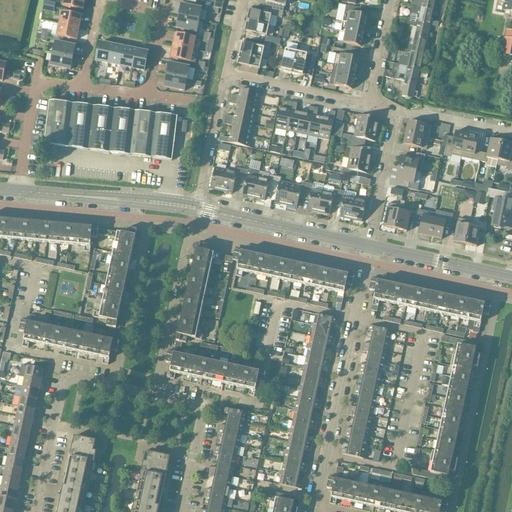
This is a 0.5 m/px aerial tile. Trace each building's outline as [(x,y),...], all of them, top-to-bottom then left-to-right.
[(82,11),(84,0),(63,0),(63,7),(82,11)] [(286,0),(263,0),(263,2),(265,3),(264,9),(283,13),(284,7),(285,7),(286,0)] [(434,0),(414,0),(413,7),(432,12),(434,0)] [(511,12),(511,0),(498,0),(504,1),(503,11),(511,12)] [(181,5),(179,17),(198,21),(201,9),(181,5)] [(365,27),(367,16),(359,15),(360,9),(346,6),(342,22),(365,27)] [(429,26),(432,12),(413,7),(411,15),(415,16),(419,17),(418,24),(429,26)] [(264,9),(262,14),(251,11),(249,11),(246,22),(269,27),(271,16),(282,19),(283,13),(264,9)] [(81,17),(61,13),(59,25),(79,29),(81,17)] [(196,33),(198,21),(179,17),(176,29),(196,33)] [(426,41),(429,26),(418,24),(403,20),(402,24),(410,26),(410,27),(413,27),(410,37),(426,41)] [(269,27),(246,22),(244,33),(246,33),(245,38),(264,43),(265,37),(266,37),(269,27)] [(362,37),(365,27),(342,22),(340,33),(345,34),(362,37)] [(76,41),(79,29),(59,25),(56,37),(76,41)] [(511,29),(511,31),(506,30),(501,55),(511,57),(511,29)] [(360,47),(362,37),(345,34),(343,44),(360,47)] [(175,35),(173,46),(192,50),(195,39),(175,35)] [(423,55),(426,41),(410,37),(409,45),(408,45),(406,52),(423,55)] [(264,43),(245,38),(244,44),(241,44),(240,49),(239,54),(262,59),(264,48),(263,48),(264,43)] [(55,43),(53,55),(72,59),(75,47),(55,43)] [(108,64),(112,46),(99,43),(95,62),(108,64)] [(120,67),(123,48),(112,46),(108,64),(120,67)] [(190,62),(192,50),(173,46),(170,58),(190,62)] [(131,69),(135,50),(123,48),(120,67),(131,69)] [(144,72),(148,53),(135,50),(131,69),(144,72)] [(291,75),(296,52),(285,50),(285,51),(279,50),(275,69),(281,70),(281,73),(285,74),(291,75)] [(419,70),(423,55),(406,52),(405,51),(404,57),(400,57),(398,66),(419,70)] [(307,55),(296,52),(291,75),(302,77),(302,75),(308,76),(312,57),(307,56),(307,55)] [(262,59),(239,54),(237,65),(239,66),(238,72),(257,76),(258,70),(259,70),(262,59)] [(356,70),(358,59),(336,54),(333,65),(356,70)] [(70,70),(72,59),(53,55),(50,66),(70,70)] [(169,64),(167,76),(186,80),(189,68),(169,64)] [(400,74),(396,73),(398,66),(393,64),(391,72),(384,71),(383,77),(394,79),(394,80),(398,80),(400,74)] [(354,80),(356,70),(333,65),(331,75),(354,80)] [(416,85),(419,70),(398,66),(396,73),(400,74),(406,76),(404,83),(416,85)] [(19,81),(20,72),(14,71),(12,80),(19,81)] [(352,90),(354,80),(331,75),(329,85),(352,90)] [(184,92),(186,80),(167,76),(164,88),(184,92)] [(413,99),(416,85),(404,83),(403,89),(401,97),(413,99)] [(260,94),(240,90),(238,97),(237,98),(236,96),(230,95),(229,99),(257,105),(260,94)] [(13,107),(15,99),(9,98),(7,106),(13,107)] [(257,105),(229,99),(228,104),(234,105),(235,104),(236,105),(235,112),(255,116),(257,105)] [(172,161),(177,117),(49,102),(44,145),(172,161)] [(286,111),(279,109),(275,129),(286,132),(292,104),(288,103),(287,108),(288,110),(286,111)] [(301,114),(295,113),(294,111),(295,110),(297,105),(292,104),(286,132),(297,134),(301,114)] [(309,114),(307,115),(301,114),(297,134),(307,136),(313,108),(309,107),(308,113),(309,114)] [(322,119),(316,117),(315,116),(317,115),(318,109),(313,108),(307,136),(318,139),(322,119)] [(338,111),(335,122),(342,124),(344,113),(338,111)] [(255,116),(235,112),(234,118),(232,119),(231,117),(226,116),(225,120),(253,126),(255,116)] [(330,119),(328,120),(322,119),(318,139),(329,141),(335,113),(330,112),(329,117),(330,119)] [(377,132),(380,121),(358,116),(356,127),(377,132)] [(253,126),(225,120),(224,125),(229,126),(231,125),(232,126),(230,133),(250,137),(253,126)] [(428,139),(431,127),(408,122),(405,134),(428,139)] [(340,136),(342,125),(335,124),(333,134),(340,136)] [(375,143),(377,132),(356,127),(354,137),(349,136),(348,142),(361,145),(362,140),(375,143)] [(462,158),(467,135),(455,132),(452,147),(446,146),(444,156),(450,158),(451,156),(462,158)] [(250,137),(230,133),(229,139),(228,140),(227,138),(221,137),(220,142),(248,148),(250,137)] [(426,150),(428,139),(405,134),(403,145),(426,150)] [(475,152),(478,137),(467,135),(462,158),(479,162),(481,153),(475,152)] [(496,166),(502,142),(490,140),(487,154),(481,153),(479,162),(485,163),(487,158),(497,161),(496,166)] [(307,142),(303,158),(311,160),(316,144),(307,142)] [(370,164),(372,153),(360,150),(361,145),(348,142),(347,148),(346,148),(343,158),(349,159),(370,164)] [(511,160),(510,160),(511,150),(511,144),(502,142),(496,166),(507,168),(507,170),(511,171),(511,160)] [(231,147),(220,144),(218,151),(229,153),(231,147)] [(313,161),(324,164),(326,157),(315,154),(313,161)] [(421,174),(425,156),(416,154),(415,160),(400,157),(398,169),(421,174)] [(281,158),(277,172),(283,174),(285,168),(292,170),(294,161),(281,158)] [(368,175),(370,164),(349,159),(346,170),(342,169),(341,175),(354,177),(355,172),(368,175)] [(221,192),(225,171),(214,168),(210,190),(221,192)] [(236,173),(225,171),(221,192),(232,194),(235,182),(240,183),(243,170),(237,169),(236,173)] [(413,184),(416,173),(421,174),(398,169),(395,180),(413,184)] [(253,199),(259,173),(259,172),(249,170),(248,171),(243,170),(240,183),(245,184),(242,197),(253,199)] [(272,190),(275,177),(269,176),(269,175),(259,173),(253,199),(264,201),(267,189),(272,190)] [(290,185),(280,183),(281,178),(275,177),(272,190),(277,191),(274,204),(286,206),(290,185)] [(369,187),(370,181),(359,178),(358,185),(369,187)] [(300,187),(290,185),(286,206),(297,208),(299,196),(304,197),(307,184),(301,183),(300,187)] [(323,192),(312,190),(313,185),(307,184),(304,197),(310,198),(307,211),(318,213),(323,192)] [(337,204),(340,191),(334,190),(333,189),(325,187),(324,188),(323,188),(323,192),(318,213),(329,216),(332,203),(337,204)] [(402,197),(403,191),(392,188),(390,194),(402,197)] [(511,219),(511,213),(511,199),(504,198),(505,193),(487,189),(485,198),(495,200),(493,212),(495,212),(492,227),(502,229),(503,226),(511,228),(511,222),(511,219)] [(350,220),(355,199),(356,194),(346,192),(345,192),(340,191),(337,204),(342,205),(339,218),(350,220)] [(361,223),(366,201),(355,199),(350,220),(361,223)] [(395,230),(400,206),(388,204),(383,227),(395,230)] [(406,232),(410,214),(399,211),(400,207),(400,206),(395,230),(406,232)] [(430,237),(434,219),(422,216),(418,235),(430,237)] [(441,240),(445,222),(434,219),(430,237),(441,240)] [(465,245),(470,222),(458,219),(453,242),(465,245)] [(0,239),(35,242),(37,224),(0,220),(0,239)] [(476,247),(480,229),(469,227),(470,222),(465,245),(476,247)] [(97,239),(98,235),(97,235),(98,229),(95,229),(95,226),(92,225),(91,226),(90,226),(90,227),(89,227),(89,228),(89,229),(37,224),(35,242),(84,247),(84,252),(90,253),(91,239),(97,239)] [(126,280),(133,248),(135,238),(136,238),(137,237),(138,237),(138,236),(138,235),(138,234),(138,233),(138,232),(137,232),(136,231),(126,229),(125,235),(98,229),(97,235),(98,235),(116,239),(108,276),(126,280)] [(205,297),(212,265),(213,260),(223,262),(231,264),(232,264),(232,261),(233,258),(205,252),(206,246),(197,244),(195,244),(195,245),(194,245),(194,246),(193,246),(193,247),(193,248),(193,249),(194,250),(195,250),(195,251),(196,251),(187,293),(205,297)] [(294,265),(283,262),(243,254),(243,253),(243,252),(243,251),(242,250),(241,250),(238,249),(237,252),(234,252),(233,258),(232,261),(239,263),(235,277),(241,278),(242,272),(290,283),(294,265)] [(348,275),(347,276),(294,265),(290,283),(338,293),(336,304),(341,305),(346,286),(352,287),(354,278),(354,277),(354,276),(353,275),(353,274),(352,274),(351,274),(350,274),(349,274),(348,275)] [(118,320),(122,301),(126,280),(108,276),(100,313),(94,312),(93,318),(107,321),(106,327),(110,328),(116,329),(116,326),(119,326),(120,324),(120,323),(120,322),(119,321),(119,320),(118,320)] [(427,312),(431,294),(377,282),(377,281),(377,280),(376,279),(375,279),(374,279),(373,279),(372,279),(372,280),(371,280),(371,281),(369,291),(375,292),(371,311),(377,312),(379,304),(379,302),(427,312)] [(197,334),(200,318),(205,297),(187,293),(178,333),(177,333),(176,333),(175,333),(175,334),(174,335),(173,338),(177,339),(176,342),(182,343),(186,344),(187,338),(201,341),(202,335),(197,334)] [(484,305),(431,294),(427,312),(469,321),(467,330),(473,331),(472,333),(478,334),(482,315),(488,316),(490,306),(490,305),(490,304),(489,303),(488,303),(487,303),(486,303),(485,304),(484,305)] [(338,320),(315,315),(313,324),(311,324),(311,326),(330,330),(331,324),(337,325),(338,320)] [(66,351),(70,332),(33,325),(35,317),(29,316),(28,320),(25,319),(24,319),(24,320),(23,320),(22,320),(22,321),(21,321),(21,322),(19,332),(25,333),(22,347),(28,349),(29,343),(66,351)] [(330,330),(311,326),(310,328),(313,328),(311,337),(334,342),(335,337),(329,336),(330,330)] [(390,332),(367,327),(366,332),(372,333),(371,339),(390,343),(391,341),(388,341),(390,332)] [(117,353),(119,343),(119,342),(119,341),(118,340),(117,339),(114,338),(116,329),(110,328),(107,340),(70,332),(66,351),(103,359),(102,364),(108,366),(111,351),(117,353)] [(334,342),(311,337),(309,345),(307,345),(306,347),(325,351),(327,345),(333,346),(334,342)] [(474,356),(477,344),(442,337),(440,343),(457,346),(444,410),(462,414),(472,367),(477,369),(477,366),(479,357),(474,356)] [(431,359),(436,339),(430,338),(426,357),(431,359)] [(390,343),(371,339),(370,345),(364,344),(363,348),(386,353),(388,345),(390,345),(390,343)] [(216,364),(206,362),(179,356),(182,343),(176,342),(174,351),(171,351),(170,351),(169,351),(168,352),(167,353),(165,363),(171,364),(168,379),(174,380),(175,374),(212,382),(216,364)] [(325,351),(306,347),(306,349),(308,350),(306,358),(329,363),(330,359),(324,357),(325,351)] [(386,353),(363,348),(362,353),(368,354),(366,360),(386,364),(386,362),(384,362),(386,353)] [(329,363),(306,358),(304,367),(302,366),(302,368),(321,372),(322,366),(328,367),(329,363)] [(386,364),(366,360),(365,366),(359,365),(358,369),(381,374),(383,366),(385,366),(386,364)] [(262,370),(260,370),(261,365),(255,364),(253,372),(216,364),(212,382),(249,390),(248,396),(254,397),(257,383),(263,384),(265,374),(265,373),(265,372),(264,372),(264,371),(263,371),(262,370)] [(41,381),(43,371),(27,367),(25,378),(41,381)] [(321,372),(302,368),(301,370),(303,371),(302,379),(325,384),(325,380),(320,378),(321,372)] [(381,374),(358,369),(357,374),(363,375),(362,381),(381,385),(382,383),(379,383),(381,374)] [(39,391),(41,381),(25,378),(19,377),(17,387),(39,391)] [(325,384),(302,379),(300,388),(297,387),(297,389),(316,393),(318,387),(324,388),(325,384)] [(381,385),(362,381),(361,387),(355,386),(354,391),(377,396),(378,387),(381,387),(381,385)] [(37,401),(39,391),(17,387),(14,397),(37,401)] [(316,393),(297,389),(297,391),(299,392),(297,400),(320,405),(321,401),(315,400),(316,393)] [(377,396),(354,391),(353,395),(359,397),(357,403),(377,407),(377,405),(375,404),(377,396)] [(34,411),(37,401),(14,397),(12,406),(18,408),(34,411)] [(320,405),(297,400),(295,409),(293,409),(292,411),(312,415),(313,409),(319,410),(320,405)] [(377,407),(357,403),(356,409),(350,408),(349,412),(372,417),(374,408),(376,409),(377,407)] [(32,421),(34,411),(18,408),(16,418),(32,421)] [(245,414),(223,409),(221,414),(227,415),(226,421),(245,425),(246,423),(243,423),(245,414)] [(452,460),(459,424),(462,414),(444,410),(430,473),(413,469),(412,476),(447,483),(449,472),(454,473),(457,461),(452,460)] [(312,415),(292,411),(292,413),(294,413),(292,422),(315,427),(316,422),(310,421),(312,415)] [(372,417),(349,412),(348,416),(354,418),(353,424),(372,428),(372,426),(370,425),(372,417)] [(30,431),(32,421),(16,418),(14,428),(30,431)] [(245,425),(226,421),(225,427),(219,426),(218,430),(241,435),(243,427),(245,427),(245,425)] [(315,427),(292,422),(291,430),(288,430),(288,432),(307,436),(309,430),(314,431),(315,427)] [(372,428),(353,424),(351,430),(345,429),(345,433),(367,438),(369,429),(372,430),(372,428)] [(28,441),(30,431),(14,428),(12,438),(28,441)] [(241,435),(218,430),(217,435),(223,436),(221,442),(241,446),(241,444),(239,444),(241,435)] [(307,436),(288,432),(287,434),(290,434),(288,443),(311,448),(312,443),(306,442),(307,436)] [(367,438),(345,433),(344,437),(349,439),(348,445),(368,449),(368,447),(366,446),(367,438)] [(83,511),(96,453),(97,454),(99,442),(74,437),(71,448),(73,448),(72,451),(74,453),(80,454),(79,459),(70,457),(57,511),(83,511)] [(26,451),(28,441),(12,438),(10,448),(26,451)] [(241,446),(221,442),(220,448),(214,447),(213,452),(236,456),(238,448),(240,448),(241,446)] [(311,448),(288,443),(286,451),(284,451),(283,453),(303,457),(304,451),(310,452),(311,448)] [(368,449),(348,445),(347,451),(341,450),(340,455),(363,460),(365,451),(367,451),(368,449)] [(24,461),(26,451),(10,448),(7,458),(24,461)] [(143,463),(132,511),(157,511),(165,478),(156,475),(157,471),(163,472),(165,471),(166,468),(167,469),(170,458),(144,452),(142,463),(143,463)] [(236,456),(213,452),(212,456),(218,457),(217,463),(236,468),(237,465),(234,465),(236,456)] [(303,457),(283,453),(283,455),(285,455),(283,464),(306,469),(307,464),(301,463),(303,457)] [(21,471),(24,461),(7,458),(5,468),(21,471)] [(236,468),(217,463),(216,470),(210,468),(209,473),(232,478),(234,469),(236,470),(236,468)] [(306,469),(283,464),(282,472),(279,472),(279,474),(298,478),(299,472),(305,473),(306,469)] [(19,481),(21,471),(5,468),(3,478),(19,481)] [(384,510),(388,492),(340,482),(343,469),(337,468),(335,477),(332,477),(331,477),(330,477),(329,478),(329,479),(328,479),(326,489),(332,490),(329,505),(335,506),(336,500),(384,510)] [(232,478),(209,473),(208,477),(214,479),(212,485),(232,489),(232,487),(230,486),(232,478)] [(298,478),(279,474),(278,476),(281,476),(279,486),(302,490),(303,485),(297,484),(298,478)] [(17,491),(19,481),(3,478),(1,488),(17,491)] [(232,489),(212,485),(211,491),(205,490),(204,494),(227,499),(229,490),(231,491),(232,489)] [(0,498),(15,501),(17,491),(1,488),(0,492),(0,498)] [(297,511),(292,509),(295,498),(259,490),(258,497),(275,500),(272,511),(297,511)] [(436,502),(430,501),(388,492),(384,510),(392,511),(445,511),(447,505),(448,504),(447,503),(447,502),(446,502),(446,501),(445,501),(442,500),(444,491),(438,490),(436,502)] [(227,499),(204,494),(203,499),(209,500),(208,506),(227,510),(228,508),(225,508),(227,499)] [(0,508),(13,511),(15,501),(0,498),(0,508)]
